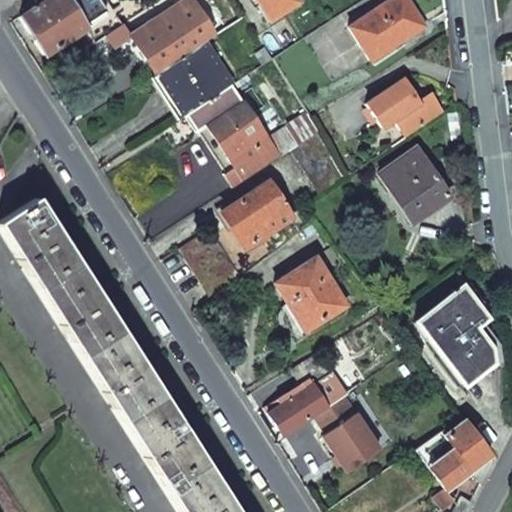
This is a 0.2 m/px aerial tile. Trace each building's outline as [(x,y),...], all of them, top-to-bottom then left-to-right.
[(119,25),(103,0),(46,0),(18,18),(42,57),(83,29),(91,43),(119,25)] [(213,36),(189,0),(184,0),(129,36),(153,73),(156,72),(202,42),(213,36)] [(294,2),(292,0),(253,0),(268,22),(294,2)] [(422,27),(403,0),(390,0),(346,28),(365,60),(394,42),(395,44),(422,27)] [(230,85),(202,42),(156,72),(165,86),(161,89),(180,117),(184,114),(230,85)] [(417,102),(402,80),(364,105),(380,129),(393,120),(404,137),(442,112),(429,94),(417,102)] [(268,143),(230,85),(184,114),(195,132),(206,125),(227,156),(226,157),(232,167),(222,173),(231,187),(277,157),(268,143)] [(308,116),(306,114),(286,127),(287,129),(268,143),(277,157),(288,150),(318,132),(308,116)] [(318,132),(288,150),(318,195),(346,176),(318,132)] [(446,199),(413,149),(376,175),(388,195),(392,192),(412,222),(446,199)] [(242,249),(288,219),(265,183),(219,213),(242,249)] [(48,221),(34,199),(0,220),(0,235),(177,511),(233,511),(226,499),(221,492),(217,486),(183,432),(179,425),(175,419),(163,400),(141,367),(137,361),(133,354),(119,333),(98,300),(94,294),(90,287),(57,234),(52,228),(48,221)] [(186,262),(217,243),(213,236),(210,239),(201,235),(177,249),(186,262)] [(193,274),(224,254),(217,243),(186,262),(193,274)] [(201,285),(231,266),(224,254),(193,274),(201,285)] [(341,307),(313,259),(272,283),(291,315),(295,313),(305,329),(341,307)] [(231,266),(201,285),(209,298),(238,277),(231,266)] [(485,320),(461,287),(413,323),(461,386),(499,357),(499,346),(481,322),(485,320)] [(329,374),(317,353),(288,369),(298,385),(306,380),(310,387),(329,374)] [(310,387),(306,380),(298,385),(263,408),(279,435),(323,407),(318,399),(310,387)] [(343,394),(338,386),(318,399),(323,407),(343,394)] [(376,450),(341,396),(312,415),(323,432),(319,435),(342,472),(376,450)] [(488,458),(461,422),(442,435),(440,432),(416,448),(447,489),(468,473),(488,458)] [(493,464),(488,458),(468,473),(481,485),(493,464)] [(24,511),(0,474),(0,511),(24,511)] [(466,511),(471,504),(459,497),(451,511),(466,511)]
